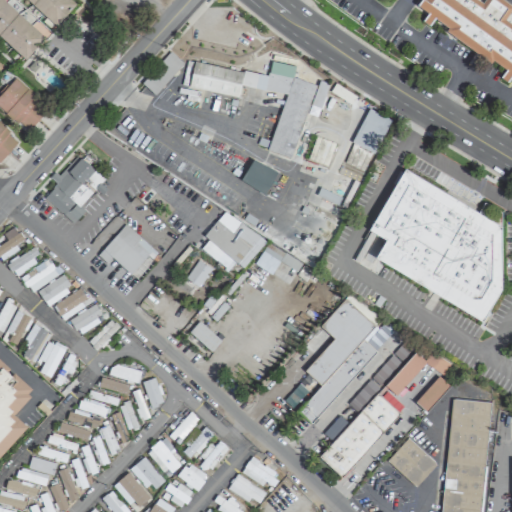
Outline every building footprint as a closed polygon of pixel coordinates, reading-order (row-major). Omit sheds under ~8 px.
[(0,0),(0,37),(24,59),(44,37),(3,0),(0,0)] [(28,0),(56,25),(76,3),(72,0),(28,0)] [(511,23),(510,22),(507,17),(511,9),(511,4),(505,0),(483,0),(483,1),(481,0),(420,0),(418,4),(425,15),(421,20),(430,26),(435,19),(444,25),(451,36),(504,70),(500,78),(508,83),(511,77),(511,23)] [(182,63),(169,51),(140,83),(153,94),(182,63)] [(285,94),(266,149),(288,158),(314,85),(292,77),(294,66),(271,61),(268,75),(243,70),(242,72),(193,61),(187,86),(237,96),(240,84),(285,94)] [(46,109),(14,79),(0,93),(0,108),(25,132),(46,109)] [(319,108),(327,83),(317,80),(310,105),(319,108)] [(373,152),(388,118),(367,109),(352,143),(373,152)] [(0,160),(19,140),(0,122),(0,160)] [(44,198),(73,224),(85,211),(79,205),(92,191),(84,183),(95,170),(78,155),(54,181),(57,183),(44,198)] [(500,286),(501,222),(402,169),(370,231),(385,238),(374,261),(484,318),(500,286)] [(265,241),(224,209),(204,236),(208,240),(201,249),(215,260),(222,251),(243,268),(265,241)] [(137,278),(159,253),(125,223),(97,255),(107,264),(113,257),(137,278)] [(22,240),(13,226),(1,234),(6,240),(0,243),(0,260),(17,249),(14,245),(22,240)] [(270,274),(279,260),(288,266),(292,258),(267,242),(253,264),(270,274)] [(40,257),(32,246),(5,264),(12,275),(40,257)] [(18,278),(31,294),(58,272),(46,256),(18,278)] [(184,278),(197,288),(211,269),(197,259),(184,278)] [(36,289),(45,305),(70,292),(61,276),(36,289)] [(87,301),(78,288),(52,305),(62,319),(87,301)] [(395,330),(383,319),(377,326),(345,298),(320,326),(333,338),(305,370),(321,385),(299,410),(312,422),(395,330)] [(14,304),(3,299),(0,305),(0,331),(1,332),(14,304)] [(68,318),(77,333),(102,318),(93,303),(68,318)] [(3,338),(18,344),(28,316),(13,311),(3,338)] [(219,341),(198,321),(188,331),(209,352),(219,341)] [(21,342),(26,346),(21,355),(32,362),(49,333),(32,323),(21,342)] [(37,358),(42,361),(37,371),(48,377),(64,348),(47,339),(37,358)] [(318,457),(342,478),(399,411),(390,403),(425,362),(441,375),(450,365),(432,349),(425,357),(405,339),(349,404),(358,411),(318,457)] [(0,453),(26,426),(13,413),(33,392),(0,361),(0,453)] [(107,374),(135,383),(139,372),(111,362),(107,374)] [(125,395),(128,385),(100,376),(97,385),(125,395)] [(449,386),(439,376),(415,401),(426,411),(449,386)] [(148,407),(162,403),(154,377),(141,381),(148,407)] [(283,399),(291,407),(310,386),(302,378),(283,399)] [(148,417),(137,389),(129,392),(140,420),(148,417)] [(117,397),(90,391),(88,398),(115,405),(117,397)] [(104,417),(108,406),(79,398),(76,408),(104,417)] [(479,511),(488,402),(450,399),(440,511),(479,511)] [(117,404),(126,431),(136,427),(127,401),(117,404)] [(98,417),(68,408),(65,420),(94,429),(98,417)] [(176,444),(198,419),(188,411),(167,435),(176,444)] [(109,415),(120,442),(128,438),(117,412),(109,415)] [(508,433),(511,433),(511,418),(501,417),(497,441),(506,443),(508,433)] [(56,431),(86,440),(88,431),(59,422),(56,431)] [(99,428),(108,455),(117,452),(108,425),(99,428)] [(179,451),(190,459),(211,433),(201,425),(179,451)] [(45,445),(74,452),(76,443),(61,440),(62,435),(48,432),(45,445)] [(96,466),(106,463),(98,436),(88,439),(96,466)] [(179,465),(168,451),(172,448),(163,437),(145,452),(165,476),(179,465)] [(413,487),(436,464),(408,437),(386,460),(413,487)] [(227,448),(216,439),(194,463),(205,473),(227,448)] [(94,472),(88,444),(79,447),(85,474),(94,472)] [(67,454),(41,447),(39,456),(64,462),(67,454)] [(149,492),(162,481),(143,456),(129,467),(149,492)] [(252,456),(239,469),(259,487),(265,481),(271,487),(278,479),(252,456)] [(69,460),(75,477),(72,478),(76,489),(86,486),(77,458),(69,460)] [(175,477),(195,490),(205,475),(185,461),(175,477)] [(77,498),(66,467),(56,470),(68,501),(77,498)] [(15,479),(44,484),(46,474),(17,468),(15,479)] [(132,509),(147,498),(128,472),(113,483),(132,509)] [(265,490),(234,474),(226,490),(248,501),(249,498),(258,503),(265,490)] [(4,488),(33,497),(36,487),(7,478),(4,488)] [(171,494),(168,500),(181,507),(190,491),(172,481),(166,491),(171,494)] [(66,508),(57,483),(47,486),(56,511),(66,508)] [(109,511),(127,511),(111,490),(99,498),(109,511)] [(40,511),(51,511),(45,492),(35,496),(40,511)] [(220,511),(241,511),(234,508),(237,503),(226,497),(224,500),(215,495),(210,503),(222,511),(220,511)] [(170,511),(173,508),(157,497),(147,511),(170,511)]
